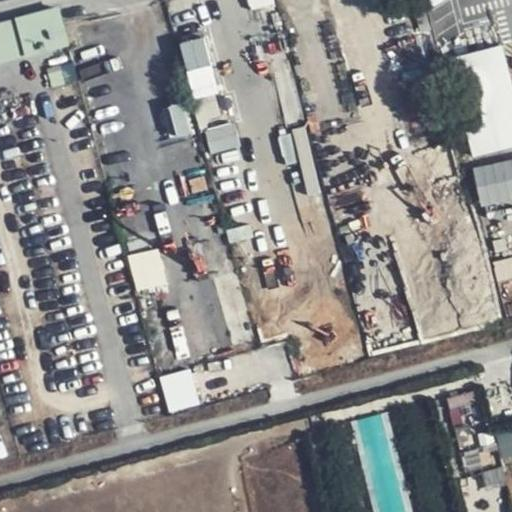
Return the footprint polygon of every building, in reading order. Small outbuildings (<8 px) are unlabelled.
[(0,63),(72,46),(62,8),(0,22),(0,63)] [(185,39),(195,96),(220,92),(210,35),(185,39)] [(452,56),(475,156),(511,147),(511,66),(507,44),(452,56)] [(511,158),(477,162),(481,201),(511,198),(511,158)] [(131,254),(139,289),(169,281),(161,246),(131,254)] [(163,375),(172,410),(202,403),(193,367),(163,375)] [(359,418),(380,511),(411,511),(388,412),(359,418)]
